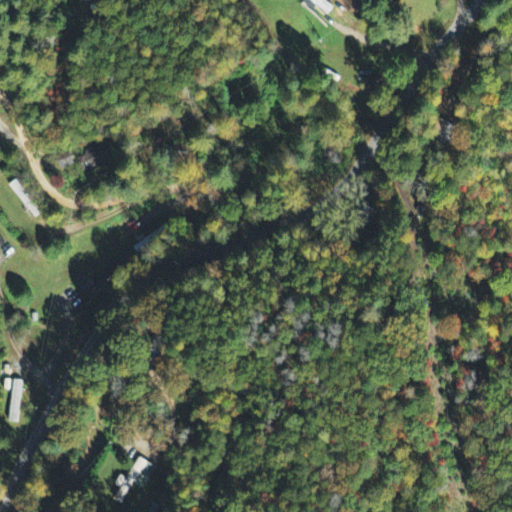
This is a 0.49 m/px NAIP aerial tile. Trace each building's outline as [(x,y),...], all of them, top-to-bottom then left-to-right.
[(335,9),(323,0),(308,0),(329,16),(335,9)] [(77,155),(80,168),(109,161),(106,149),(77,155)] [(74,164),(69,155),(57,161),(62,170),(74,164)] [(89,306),(124,274),(114,264),(80,296),(89,306)] [(9,423),(18,424),(24,382),(15,381),(9,423)] [(156,467),(140,458),(128,479),(121,476),(115,486),(120,489),(113,501),(123,506),(134,486),(143,491),(156,467)]
